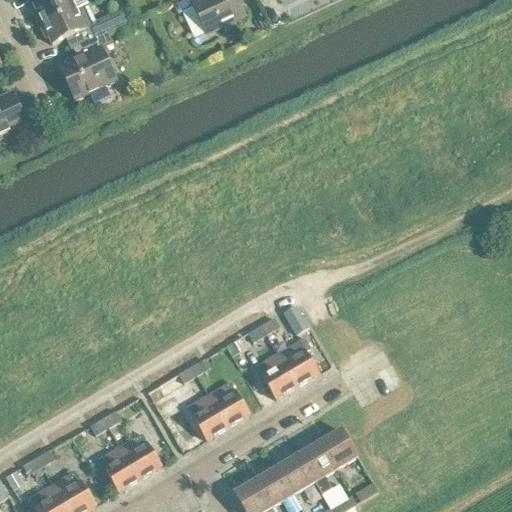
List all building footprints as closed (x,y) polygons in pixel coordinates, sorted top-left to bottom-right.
[(40,3),(33,7),(37,15),(34,16),(39,27),(88,4),(85,0),(46,0),(47,0),(40,3)] [(179,0),(173,3),(179,14),(193,8),(206,35),(222,27),(224,32),(236,26),(234,22),(244,17),(235,0),(179,0)] [(96,23),(88,4),(39,27),(46,42),(48,40),(52,48),(67,40),(72,51),(109,34),(129,25),(122,11),(96,23)] [(77,62),(59,70),(75,103),(87,97),(92,106),(108,99),(104,89),(117,83),(102,52),(114,46),(109,34),(72,51),(77,62)] [(25,125),(13,99),(14,98),(13,97),(0,103),(0,138),(27,126),(26,125),(25,125)] [(297,338),(309,331),(296,309),(284,316),(297,338)] [(266,337),(279,329),(274,321),(261,329),(266,337)] [(253,345),(266,337),(261,329),(248,337),(253,345)] [(282,354),(277,356),(297,390),(319,377),(306,355),(311,352),(304,340),(299,344),(282,354)] [(276,403),(297,390),(277,356),(256,369),(276,403)] [(197,378),(210,371),(205,362),(192,370),(197,378)] [(192,370),(174,380),(179,389),(197,378),(192,370)] [(228,431),(250,418),(230,384),(208,397),(228,431)] [(207,444),(228,431),(208,397),(186,410),(207,444)] [(117,414),(104,422),(109,430),(119,425),(122,423),(146,409),(141,400),(138,402),(117,414)] [(104,422),(91,430),(96,438),(99,436),(109,430),(104,422)] [(336,471),(358,458),(353,450),(342,433),(321,446),(336,471)] [(140,483),(162,470),(142,437),(120,450),(140,483)] [(323,498),(333,492),(325,478),(336,471),(321,446),(299,458),(315,485),(314,485),(323,498)] [(118,496),(140,483),(120,450),(99,462),(118,496)] [(41,470),(54,463),(49,454),(36,462),(41,470)] [(293,498),(314,485),(315,485),(299,458),(277,471),(293,498)] [(28,478),(41,470),(36,462),(23,469),(28,478)] [(271,511),(293,498),(277,471),(256,484),(271,511)] [(66,511),(90,511),(96,509),(75,474),(52,487),(66,511)] [(242,511),(269,511),(271,511),(256,484),(234,497),(242,511)] [(0,504),(8,500),(0,485),(0,504)] [(361,503),(362,503),(378,494),(373,486),(356,495),(361,503)] [(35,511),(66,511),(52,487),(29,501),(35,511)] [(352,498),(335,508),(336,511),(346,511),(357,506),(352,498)]
